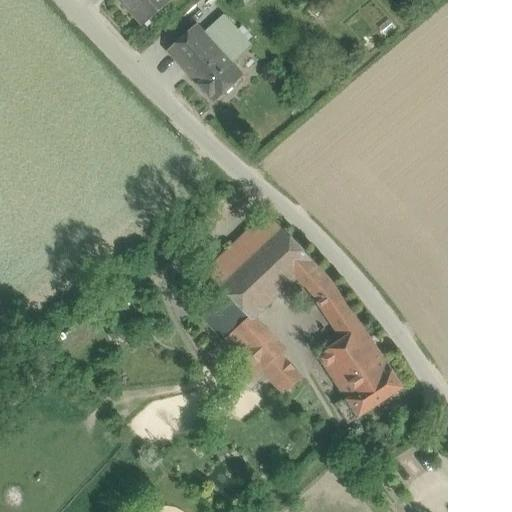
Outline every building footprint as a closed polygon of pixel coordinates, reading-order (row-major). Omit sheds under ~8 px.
[(156,8),(159,10),(145,22),(147,24),(173,0),(122,0),(143,21),(156,8)] [(173,50),(221,98),(250,72),(238,59),(241,56),(245,61),(262,45),(236,18),(226,27),(213,13),(173,50)] [(221,285),(280,229),(267,218),(209,274),(221,285)] [(298,278),(313,264),(280,229),(221,285),(253,320),(254,319),(298,278)] [(298,278),(317,298),(331,282),(313,264),(298,278)] [(316,300),(344,341),(362,327),(331,282),(317,298),(316,300)] [(253,320),(221,285),(211,295),(242,329),(253,320)] [(242,329),(211,295),(206,301),(200,306),(232,339),(238,334),(242,329)] [(242,329),(238,334),(248,344),(248,345),(264,330),(254,319),(253,320),(242,329)] [(362,327),(344,341),(319,358),(348,401),(392,372),(362,327)] [(248,345),(248,344),(245,346),(259,361),(258,362),(265,369),(280,355),(283,352),(264,330),(248,345)] [(259,361),(245,346),(242,348),(240,346),(239,348),(240,349),(230,359),(246,375),(258,362),(259,361)] [(301,378),(280,355),(265,369),(286,392),(301,378)] [(393,371),(392,372),(348,401),(359,418),(404,388),(393,371)]
